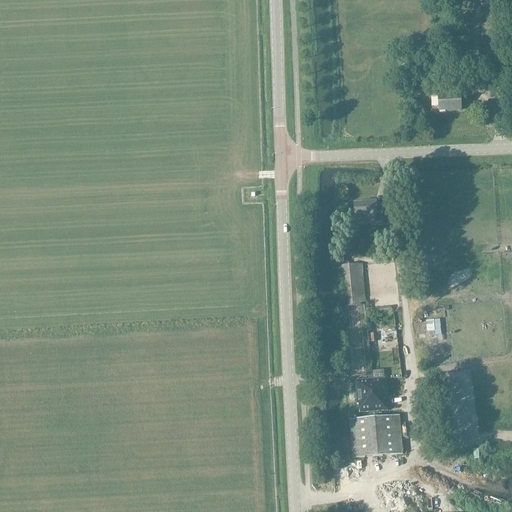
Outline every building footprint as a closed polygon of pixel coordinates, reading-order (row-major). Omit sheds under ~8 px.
[(505,88),(500,8),(501,8),(500,0),(462,0),(464,10),(481,9),(486,89),(505,88)] [(460,98),(462,97),(462,86),(449,87),(449,95),(437,96),(438,111),(451,110),(451,111),(460,111),(460,98)] [(374,223),(383,223),(382,209),(376,209),(375,202),(366,202),(366,203),(353,204),(354,219),(374,218),(374,223)] [(363,263),(340,264),(344,305),(366,303),(363,263)] [(344,305),(340,306),(346,377),(371,374),(365,304),(344,305)] [(434,319),(426,320),(427,331),(435,331),(434,319)] [(385,379),(355,381),(357,405),(358,405),(359,413),(387,411),(385,379)] [(400,415),(349,419),(352,457),(403,453),(400,415)] [(340,491),(323,492),(324,504),(341,503),(340,491)]
